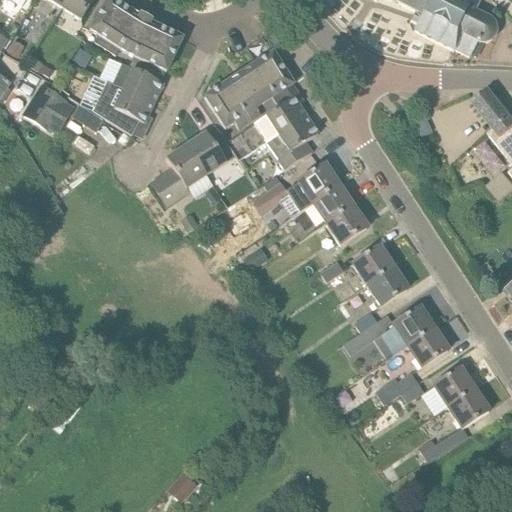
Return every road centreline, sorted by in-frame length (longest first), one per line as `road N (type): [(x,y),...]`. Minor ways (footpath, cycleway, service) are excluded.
road 1 (unclassified): [(511,371),(354,129),(371,69)]
road 2 (residential): [(132,170),(174,113),(206,47),(207,22)]
road 3 (residential): [(511,80),(371,69)]
